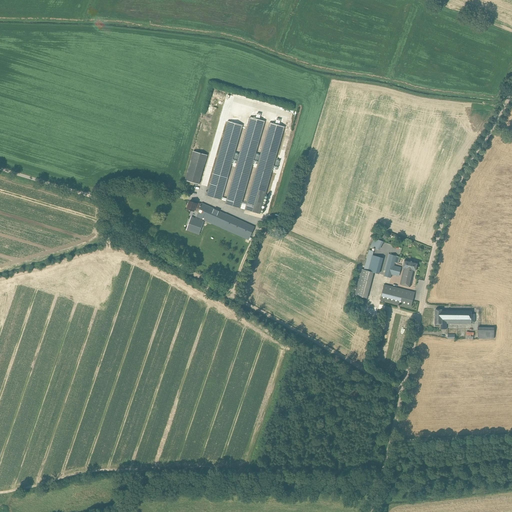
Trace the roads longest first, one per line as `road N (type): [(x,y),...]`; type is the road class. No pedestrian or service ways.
road 1 (unclassified): [(404,390),(117,228),(86,193),(0,168)]
road 2 (unclassified): [(404,390),(446,217),(511,97)]
road 3 (unclassified): [(370,511),(404,390)]
road 4 (track): [(511,433),(392,439)]
